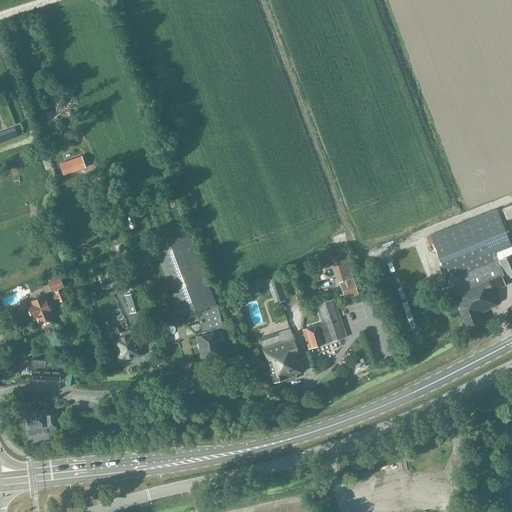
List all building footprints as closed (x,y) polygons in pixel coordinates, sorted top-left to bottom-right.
[(0,133),(0,140),(15,137),(14,131),(0,133)] [(81,156),(60,163),(64,175),(85,168),(81,156)] [(431,235),(453,294),(501,275),(503,280),(511,276),(511,246),(497,209),(431,235)] [(188,230),(153,243),(181,318),(198,312),(216,305),(188,230)] [(345,254),(331,258),(334,267),(339,282),(340,284),(345,299),(358,295),(353,280),(352,277),(353,277),(347,262),(345,254)] [(453,294),(465,326),(465,327),(481,321),(481,320),(478,314),(491,309),(491,307),(498,304),(493,291),(506,286),(503,280),(501,275),(453,294)] [(48,282),(52,291),(63,287),(60,277),(48,282)] [(278,278),(270,281),(278,303),(285,301),(278,278)] [(15,289),(8,291),(11,302),(18,300),(15,289)] [(54,295),(55,299),(58,298),(60,301),(65,299),(61,290),(55,293),(56,295),(54,295)] [(125,296),(130,313),(142,310),(137,292),(125,296)] [(38,318),(43,330),(54,325),(49,312),(50,312),(45,300),(44,300),(43,297),(32,302),(33,305),(29,306),(33,319),(37,317),(37,319),(38,318)] [(303,330),(309,349),(346,337),(334,299),(317,305),(323,324),(317,326),(317,325),(303,330)] [(202,336),(197,337),(202,357),(204,356),(205,357),(209,357),(209,355),(221,352),(216,332),(215,329),(222,327),(216,305),(198,312),(204,331),(201,332),(202,336)] [(117,327),(110,329),(113,341),(119,362),(141,356),(135,333),(120,337),(117,327)] [(260,340),(263,349),(273,383),(285,379),(288,381),(295,379),(296,376),(296,374),(303,372),(298,356),(299,356),(291,330),(260,340)] [(33,368),(32,379),(60,380),(60,372),(61,364),(47,361),(33,361),(33,368)] [(45,411),(26,413),(28,430),(47,428),(48,432),(57,431),(56,425),(55,415),(46,416),(45,411)] [(177,421),(178,430),(193,428),(192,419),(177,421)]
